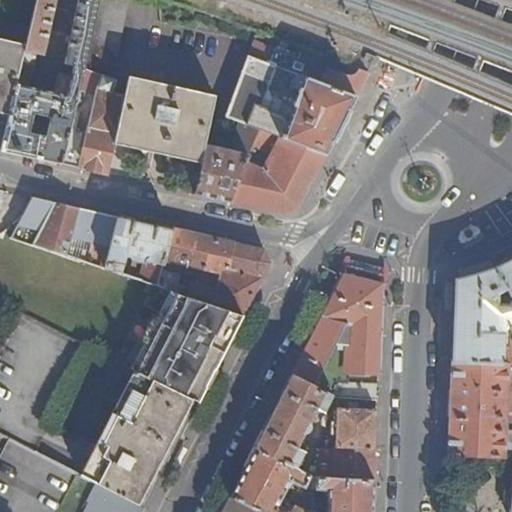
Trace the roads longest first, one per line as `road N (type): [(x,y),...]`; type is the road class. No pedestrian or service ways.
road 1 (residential): [(379,161),(328,215),(290,233),(0,172)]
road 2 (secondary): [(374,177),(305,264),(180,511)]
road 3 (secondary): [(408,511),(414,231)]
road 4 (secondary): [(484,0),(404,138)]
